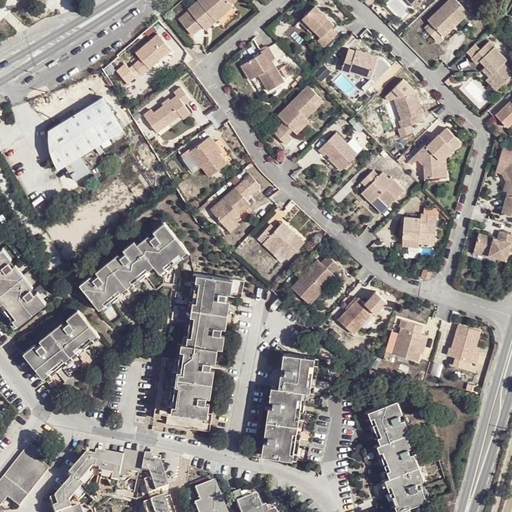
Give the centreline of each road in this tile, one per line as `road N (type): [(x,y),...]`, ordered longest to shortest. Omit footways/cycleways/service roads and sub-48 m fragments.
road 1 (residential): [(67,425),(301,479),(322,491),(335,511)]
road 2 (secondary): [(511,327),(460,511)]
road 3 (secondary): [(0,72),(122,0)]
road 4 (secondary): [(471,511),(511,386)]
